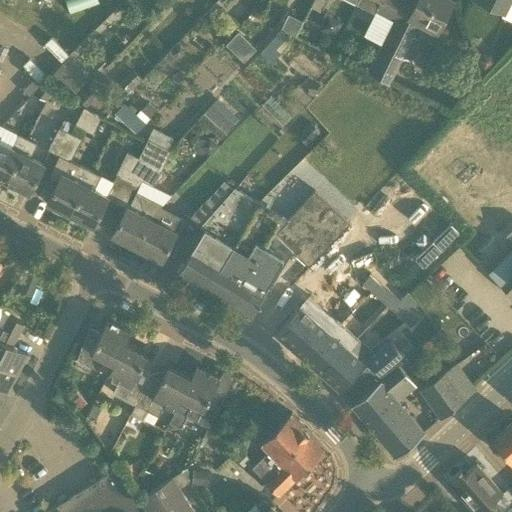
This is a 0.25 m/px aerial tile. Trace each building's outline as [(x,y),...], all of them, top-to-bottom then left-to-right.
[(358,0),(357,4),(375,13),(376,10),(394,19),(403,0),(358,0)] [(437,31),(452,0),(451,0),(417,0),(416,2),(413,0),(403,0),(394,19),(367,73),(389,84),(411,41),(421,22),(437,31)] [(511,0),(480,0),(503,11),(508,0),(511,0)] [(226,45),(240,58),(253,45),(238,32),(226,45)] [(271,38),(261,56),(276,64),(286,46),(271,38)] [(81,106),(72,122),(88,131),(97,115),(81,106)] [(221,138),(230,128),(208,108),(199,118),(221,138)] [(297,136),(306,145),(319,132),(310,123),(297,136)] [(59,155),(70,133),(59,127),(48,150),(59,155)] [(70,133),(59,155),(68,160),(69,159),(71,160),(82,138),(70,133)] [(11,148),(0,142),(0,137),(1,136),(0,135),(0,174),(20,135),(18,134),(11,148)] [(0,178),(29,193),(44,165),(30,158),(37,143),(20,135),(0,174),(0,178)] [(511,136),(490,156),(503,169),(511,161),(511,162),(511,136)] [(146,193),(164,174),(161,171),(171,151),(148,139),(138,157),(127,180),(136,184),(146,193)] [(127,180),(138,157),(127,151),(116,174),(127,180)] [(91,171),(71,160),(69,159),(68,160),(47,202),(70,214),(91,171)] [(93,226),(108,197),(94,190),(101,176),(91,171),(70,214),(93,226)] [(234,187),(217,207),(200,226),(204,229),(177,274),(199,287),(217,258),(223,261),(259,202),(234,187)] [(350,223),(315,190),(288,220),(259,202),(223,261),(217,258),(199,287),(252,318),(292,251),(309,267),(326,249),(350,223)] [(155,211),(157,208),(135,196),(129,208),(127,207),(112,235),(137,247),(155,212),(155,211)] [(207,198),(190,218),(200,226),(217,207),(207,198)] [(162,260),(176,232),(151,219),(155,211),(155,212),(137,247),(162,260)] [(511,242),(511,272),(499,285),(511,297),(511,211),(504,220),(511,226),(511,230),(506,237),(511,242)] [(352,257),(345,265),(352,271),(359,263),(352,257)] [(359,263),(352,271),(358,277),(365,269),(359,263)] [(19,291),(32,295),(39,276),(26,272),(19,291)] [(375,277),(368,285),(374,291),(381,283),(375,277)] [(381,283),(374,291),(381,297),(388,289),(381,283)] [(408,292),(403,297),(415,308),(418,305),(408,292)] [(357,337),(338,320),(327,312),(321,307),(319,304),(309,295),(299,306),(299,305),(275,333),(306,360),(353,402),(399,364),(406,358),(390,340),(374,352),(357,337)] [(400,299),(393,307),(399,313),(406,305),(400,299)] [(406,305),(399,313),(405,319),(413,311),(406,305)] [(12,345),(24,323),(11,316),(4,328),(0,325),(0,364),(17,373),(28,354),(12,345)] [(125,344),(131,332),(107,320),(101,332),(89,326),(77,359),(98,369),(104,358),(114,363),(124,344),(125,344)] [(141,367),(147,355),(125,344),(124,344),(114,363),(108,375),(119,380),(113,392),(135,404),(151,373),(141,367)] [(0,389),(7,393),(17,373),(0,364),(0,389)] [(395,456),(425,431),(393,394),(411,379),(399,364),(353,402),(351,404),(395,456)] [(181,397),(191,378),(168,366),(162,378),(151,373),(135,404),(130,413),(142,420),(147,410),(158,415),(164,403),(176,409),(181,397)] [(209,426),(225,396),(213,390),(220,378),(196,366),(191,378),(181,397),(176,409),(187,415),(209,426)] [(472,389),(453,366),(447,370),(446,370),(420,388),(441,418),(466,397),(465,397),(474,390),(472,389)] [(303,425),(292,414),(293,413),(292,412),(261,441),(269,450),(252,467),(266,481),(265,482),(277,494),(278,495),(282,490),(295,477),(297,477),(302,478),(308,472),(307,467),(323,451),(301,429),(305,425),(304,424),(303,425)] [(511,422),(492,440),(511,462),(511,422)] [(503,493),(476,463),(465,473),(461,468),(446,480),(474,511),(491,511),(496,508),(491,503),(503,493)] [(146,511),(145,510),(133,491),(117,468),(101,478),(97,481),(46,511),(146,511)] [(194,511),(179,488),(189,482),(182,471),(139,498),(146,509),(145,510),(146,511),(194,511)] [(277,511),(269,503),(264,499),(257,506),(262,511),(277,511)]
